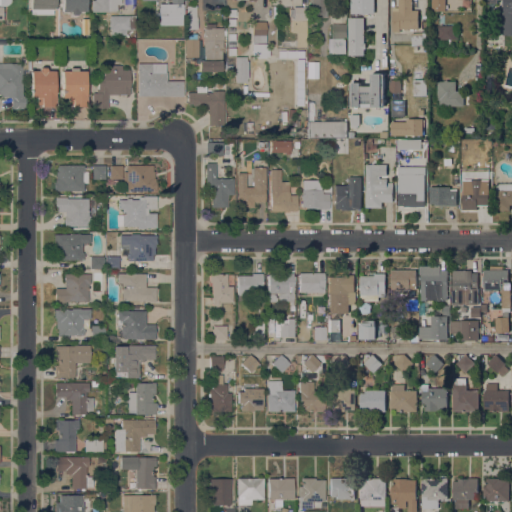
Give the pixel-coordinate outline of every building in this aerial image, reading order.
[(30,9),(30,0),(55,0),(55,8),(30,9)] [(62,12),(61,0),(85,0),(86,12),(77,12),(77,13),(76,16),(71,16),(70,14),(69,12),(62,12)] [(120,0),(120,4),(116,4),(116,11),(108,11),(108,12),(91,12),(91,0),(120,0)] [(182,0),(182,4),(182,16),(159,16),(159,4),(171,4),(171,1),(157,1),(157,0),(182,0)] [(350,13),(350,5),(351,5),(351,0),(374,0),(374,13),(350,13)] [(393,7),(399,7),(399,0),(411,0),(411,10),(418,10),(418,29),(400,29),(400,31),(393,31),(393,29),(393,7)] [(444,0),(445,11),(432,11),(432,0),(444,0)] [(511,0),(511,35),(502,35),(502,14),(503,14),(503,0),(497,0),(497,3),(485,3),(485,0),(511,0)] [(197,19),(197,30),(187,30),(186,6),(196,6),(196,17),(197,19)] [(306,34),(297,34),(297,33),(291,33),(291,20),(293,20),(293,7),(306,7),(306,34)] [(135,15),(135,35),(111,35),(111,30),(109,30),(109,16),(135,15)] [(364,43),(366,43),(366,48),(364,48),(364,55),(348,55),(348,17),(364,17),(364,43)] [(252,22),(265,21),(266,42),(252,43),(252,22)] [(207,28),(207,24),(215,24),(215,28),(224,28),(223,40),(222,50),(222,62),(221,62),(221,72),(199,71),(199,60),(203,60),(203,28),(207,28)] [(347,24),(347,38),(332,38),(331,24),(347,24)] [(457,26),(457,39),(438,40),(438,26),(457,26)] [(427,32),(428,45),(412,45),(411,33),(427,32)] [(185,39),(198,39),(198,57),(185,57),(185,39)] [(265,43),(266,57),(252,58),(252,44),(265,43)] [(302,106),(303,50),(277,50),(277,57),(294,58),(293,105),(302,106)] [(30,56),(30,69),(28,69),(27,69),(22,67),(22,58),(27,58),(28,56),(30,56)] [(246,57),(246,61),(247,61),(248,83),(235,83),(235,57),(246,57)] [(0,63),(22,63),(22,96),(25,96),(25,109),(11,109),(11,97),(7,97),(0,97),(0,63)] [(153,63),(153,65),(165,65),(165,72),(166,72),(166,81),(183,81),(183,96),(137,96),(137,63),(153,63)] [(130,95),(107,95),(107,108),(92,108),(92,93),(97,93),(97,76),(104,76),(103,66),(122,66),(122,70),(129,70),(130,95)] [(30,71),(38,71),(38,69),(40,67),(45,67),(47,69),(47,71),(55,71),(55,106),(41,106),(41,105),(38,105),(38,97),(31,97),(30,71)] [(62,71),(70,71),(70,69),(71,68),(76,68),(77,69),(77,71),(86,71),(86,97),(86,106),(72,106),(72,104),(68,104),(68,98),(62,98),(62,71)] [(496,93),(486,93),(486,78),(487,76),(489,74),(491,73),(493,74),(495,76),(496,78),(496,93)] [(384,105),(382,105),(382,107),(354,107),(354,106),(351,106),(351,84),(353,84),(353,82),(360,82),(360,86),(372,86),(372,74),(384,74),(384,105)] [(427,80),(427,96),(413,95),(413,79),(427,80)] [(401,80),(401,93),(389,93),(389,80),(401,80)] [(444,81),(444,80),(448,80),(448,81),(456,81),(456,91),(464,91),(464,106),(439,106),(439,100),(437,100),(437,81),(444,81)] [(224,125),(208,125),(208,109),(197,109),(197,106),(192,106),(192,104),(187,104),(187,92),(196,92),(196,86),(206,86),(206,92),(212,92),(212,91),(223,91),(224,125)] [(405,100),(405,116),(391,116),(391,100),(405,100)] [(427,109),(427,118),(423,118),(419,118),(418,109),(427,109)] [(496,129),(484,129),(484,116),(496,116),(496,129)] [(423,135),(390,134),(390,121),(406,121),(406,118),(419,118),(423,118),(423,135)] [(307,138),(307,121),(347,121),(347,132),(348,132),(348,138),(307,138)] [(421,148),(398,148),(398,139),(421,139),(421,148)] [(290,141),(290,152),(289,152),(289,154),(285,154),(285,152),(270,152),(270,141),(290,141)] [(223,156),(206,156),(206,142),(223,142),(223,156)] [(426,157),(425,207),(398,206),(398,157),(426,157)] [(233,178),(233,195),(227,195),(227,207),(210,207),(210,199),(213,199),(213,188),(205,188),(205,163),(216,163),(216,178),(233,178)] [(365,164),(387,164),(387,175),(377,175),(377,179),(387,179),(387,182),(393,182),(393,202),(382,202),(382,207),(365,207),(365,164)] [(84,165),(84,171),(88,171),(88,183),(83,183),(83,191),(53,191),(53,182),(55,182),(55,179),(56,179),(56,172),(57,172),(57,165),(84,165)] [(104,165),(104,179),(92,179),(92,165),(104,165)] [(122,165),(122,179),(109,179),(109,165),(122,165)] [(154,165),(154,179),(155,179),(155,181),(156,181),(156,191),(127,191),(127,182),(123,182),(123,172),(127,172),(127,170),(125,170),(125,167),(126,167),(126,165),(154,165)] [(252,167),(265,167),(265,189),(264,189),(264,202),(253,202),(253,208),(237,208),(237,173),(246,173),(246,187),(252,187),(252,167)] [(280,181),(289,181),(289,195),(296,195),(296,211),(270,211),(270,193),(269,193),(269,169),(280,169),(280,181)] [(361,209),(355,209),(355,210),(340,210),(340,209),(334,209),(334,185),(347,185),(347,176),(361,176),(361,209)] [(315,209),(315,207),(301,207),(301,189),(302,189),(302,180),(321,180),(321,189),(322,189),(322,194),(329,194),(329,209),(315,209)] [(511,183),(511,205),(510,205),(510,210),(494,210),(494,190),(496,190),(496,184),(511,183)] [(463,211),(462,184),(476,184),(476,190),(482,190),(482,187),(489,187),(489,205),(477,205),(477,211),(463,211)] [(450,187),(450,189),(457,189),(457,205),(430,206),(429,187),(450,187)] [(126,199),(126,198),(131,198),(131,200),(138,200),(138,197),(143,197),(143,196),(157,196),(157,209),(155,209),(155,213),(156,213),(156,228),(144,227),(144,229),(137,229),(137,227),(122,227),(122,226),(116,226),(117,215),(122,215),(122,209),(117,209),(117,199),(126,199)] [(67,197),(67,199),(88,198),(88,216),(90,216),(90,226),(64,226),(64,216),(65,216),(65,211),(55,212),(55,197),(67,197)] [(71,234),(71,233),(79,233),(79,234),(90,234),(90,243),(82,243),(82,252),(83,252),(83,255),(84,255),(84,258),(83,258),(83,260),(58,260),(58,253),(56,253),(56,246),(55,246),(55,243),(54,243),(54,234),(71,234)] [(127,254),(127,244),(119,244),(119,235),(130,235),(130,234),(139,234),(139,235),(157,235),(157,238),(155,238),(155,241),(157,241),(157,244),(155,244),(155,248),(154,248),(154,254),(152,254),(152,260),(127,261),(127,258),(126,258),(126,255),(127,255),(127,254)] [(103,256),(103,269),(90,269),(90,256),(103,256)] [(119,256),(119,269),(105,268),(105,256),(119,256)] [(440,265),(441,270),(447,270),(448,274),(449,274),(449,282),(448,282),(448,286),(450,286),(450,291),(447,291),(448,300),(431,301),(431,300),(421,300),(421,286),(421,274),(420,274),(420,266),(440,265)] [(509,269),(509,282),(510,282),(510,288),(509,288),(509,289),(484,290),(484,288),(483,288),(483,286),(484,286),(484,277),(482,277),(482,273),(484,273),(484,269),(509,269)] [(416,270),(416,286),(409,286),(409,289),(391,289),(391,270),(416,270)] [(472,270),(472,273),(478,273),(478,288),(479,288),(479,304),(452,305),(452,291),(453,291),(453,271),(472,270)] [(146,273),(145,287),(156,287),(156,302),(139,301),(139,300),(121,300),(122,283),(117,283),(117,273),(146,273)] [(232,302),(220,302),(220,307),(212,307),(212,286),(210,286),(210,282),(210,273),(227,273),(227,286),(232,286),(232,302)] [(251,276),(251,273),(262,274),(262,298),(254,298),(254,296),(251,296),(251,295),(237,295),(237,276),(251,276)] [(293,273),(293,276),(295,276),(295,285),(293,285),(293,306),(293,314),(288,314),(288,310),(290,310),(290,301),(278,301),(278,298),(276,298),(276,302),(268,302),(268,274),(272,274),(272,273),(293,273)] [(324,273),(324,292),(299,292),(299,273),(324,273)] [(374,275),(374,273),(386,273),(386,297),(360,297),(360,275),(374,275)] [(90,274),(90,284),(88,284),(88,302),(67,301),(67,303),(55,303),(55,288),(65,288),(65,284),(64,284),(64,274),(90,274)] [(348,304),(348,313),(328,313),(329,277),(345,277),(345,275),(355,275),(355,291),(356,291),(356,304),(350,304),(348,304)] [(480,307),(480,317),(471,317),(471,307),(480,307)] [(71,310),(71,308),(80,308),(80,309),(90,309),(90,319),(89,319),(89,329),(83,329),(83,330),(84,330),(84,333),(84,335),(58,335),(58,329),(56,329),(56,322),(55,322),(55,318),(54,318),(54,310),(71,310)] [(117,311),(145,310),(145,324),(155,324),(155,339),(144,339),(144,343),(105,343),(105,335),(113,335),(113,336),(115,336),(115,337),(116,337),(116,338),(123,338),(123,337),(117,337),(117,311)] [(503,317),(503,312),(508,312),(510,332),(496,333),(495,317),(503,317)] [(419,339),(419,331),(419,326),(431,326),(431,316),(447,316),(447,339),(419,339)] [(279,324),(286,324),(286,319),(293,318),(293,336),(279,337),(279,324)] [(263,340),(251,340),(251,324),(257,324),(257,319),(261,319),(262,324),(263,340)] [(340,319),(340,332),(329,332),(329,319),(340,319)] [(372,322),(372,320),(376,320),(376,339),(359,339),(359,322),(372,322)] [(479,340),(462,340),(462,333),(451,333),(451,321),(479,320),(479,340)] [(419,341),(408,341),(407,336),(394,339),(391,327),(404,324),(405,331),(419,331),(419,339),(419,341)] [(105,326),(105,343),(91,343),(91,326),(105,326)] [(226,326),(226,340),(212,340),(212,326),(226,326)] [(325,327),(325,340),(313,339),(313,327),(325,327)] [(89,345),(89,362),(74,362),(74,377),(55,377),(55,366),(58,365),(58,355),(55,355),(55,346),(89,345)] [(155,345),(155,359),(145,359),(145,363),(139,363),(139,377),(117,377),(116,354),(122,354),(121,345),(155,345)] [(475,363),(465,373),(455,363),(456,362),(456,356),(462,356),(465,353),(467,355),(475,363)] [(209,354),(213,354),(213,356),(222,356),(222,370),(209,370),(209,356),(209,354)] [(280,354),(289,363),(280,373),(271,364),(278,356),(280,354)] [(413,363),(404,373),(394,363),(403,354),(405,355),(413,363)] [(249,356),(257,365),(250,373),(241,364),(249,356)] [(319,364),(311,372),(303,365),(311,356),(319,364)] [(334,357),(341,356),(342,356),(357,370),(350,379),(333,363),(334,362),(334,357)] [(373,356),(381,365),(373,373),(364,364),(373,356)] [(435,356),(443,363),(435,372),(427,365),(435,356)] [(505,363),(504,365),(509,369),(502,376),(497,372),(496,373),(488,365),(497,356),(505,363)] [(413,363),(419,364),(417,371),(411,369),(413,363)] [(222,375),(222,384),(226,384),(226,393),(230,393),(230,411),(219,411),(219,412),(209,412),(209,396),(208,396),(208,394),(209,394),(209,389),(212,389),(212,375),(222,375)] [(452,385),(453,385),(453,378),(466,378),(466,385),(466,390),(478,390),(478,411),(452,411),(452,385)] [(312,390),(316,390),(317,408),(313,408),(313,411),(304,411),(304,409),(298,409),(298,382),(307,382),(307,380),(309,380),(309,382),(311,382),(312,390)] [(281,381),(281,390),(294,390),(294,411),(267,411),(267,395),(268,395),(268,381),(281,381)] [(88,382),(88,392),(85,392),(85,397),(93,397),(93,411),(85,411),(85,414),(84,414),(84,416),(81,416),(81,414),(71,414),(71,400),(65,400),(65,396),(55,396),(55,392),(54,392),(54,389),(55,389),(55,382),(88,382)] [(155,382),(155,392),(152,392),(152,403),(156,403),(156,414),(135,415),(135,410),(128,410),(127,392),(135,392),(135,383),(155,382)] [(253,410),(253,412),(240,412),(240,407),(237,407),(237,392),(243,392),(243,389),(242,389),(243,383),(256,383),(255,388),(263,389),(262,410),(253,410)] [(484,390),(486,390),(486,383),(497,383),(497,390),(509,390),(509,411),(490,411),(490,409),(484,409),(484,390)] [(417,411),(397,411),(397,408),(391,408),(391,390),(392,390),(392,384),(405,384),(404,390),(417,390),(417,411)] [(448,388),(447,410),(437,409),(437,411),(425,411),(425,404),(422,404),(422,392),(420,392),(420,384),(429,384),(429,388),(448,388)] [(345,410),(345,411),(339,411),(339,410),(336,410),(336,400),(329,400),(329,389),(355,388),(355,410),(345,410)] [(385,390),(385,412),(360,412),(360,393),(366,393),(366,390),(385,390)] [(78,420),(78,430),(74,429),(74,452),(73,452),(73,454),(64,454),(64,452),(54,452),(54,440),(58,440),(58,430),(54,430),(54,420),(78,420)] [(114,451),(114,428),(120,428),(120,420),(154,420),(154,426),(156,426),(156,430),(154,430),(154,433),(145,433),(145,437),(139,437),(139,451),(119,451),(114,451)] [(102,439),(103,453),(84,453),(84,440),(102,439)] [(120,456),(156,457),(156,466),(152,466),(152,476),(155,476),(155,489),(140,489),(140,490),(137,490),(138,489),(135,489),(135,470),(120,469),(120,456)] [(71,474),(65,474),(65,471),(55,471),(54,457),(88,457),(88,466),(86,466),(86,476),(93,476),(93,487),(86,487),(86,488),(84,488),(84,491),(81,491),(81,489),(71,489),(71,474)] [(263,478),(263,499),(251,499),(251,504),(237,504),(237,496),(237,478),(263,478)] [(293,478),(293,499),(281,499),(281,507),(274,507),(273,500),(267,500),(267,478),(293,478)] [(313,501),(313,508),(298,508),(298,486),(301,486),(301,478),(315,478),(315,479),(324,480),(324,501),(313,501)] [(355,478),(354,499),(342,499),(342,501),(340,501),(340,499),(335,499),(335,496),(329,496),(330,478),(355,478)] [(360,499),(360,481),(365,481),(366,478),(386,478),(386,505),(361,505),(361,499),(360,499)] [(416,501),(397,501),(397,504),(391,504),(391,486),(394,486),(394,478),(407,478),(407,480),(416,480),(416,501)] [(448,478),(448,499),(438,499),(438,508),(422,508),(422,499),(421,499),(421,478),(448,478)] [(478,499),(468,499),(469,508),(455,508),(455,499),(453,500),(452,481),(458,481),(458,479),(468,478),(477,478),(478,499)] [(509,501),(487,501),(487,497),(483,497),(483,486),(486,486),(486,478),(500,478),(500,479),(509,479),(509,501)] [(230,505),(212,505),(211,500),(209,500),(209,479),(230,479),(230,505)] [(82,511),(54,511),(54,503),(59,503),(59,496),(81,495),(82,503),(82,511)] [(154,495),(154,504),(153,504),(153,511),(122,511),(122,495),(154,495)]
